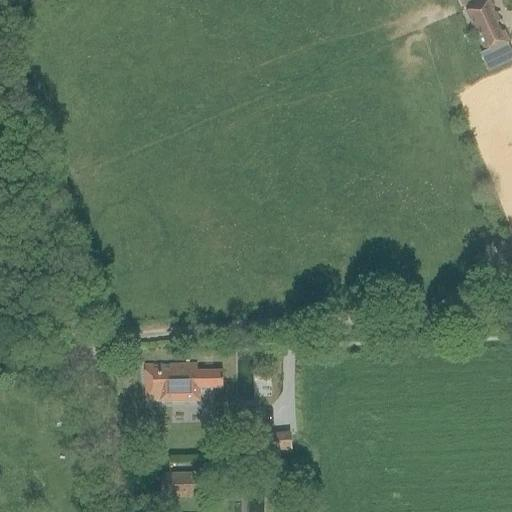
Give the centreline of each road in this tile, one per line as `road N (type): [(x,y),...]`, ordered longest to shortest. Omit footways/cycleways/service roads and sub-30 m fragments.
road 1 (track): [(511,313),(166,328),(67,356)]
road 2 (track): [(123,511),(95,390),(67,356)]
